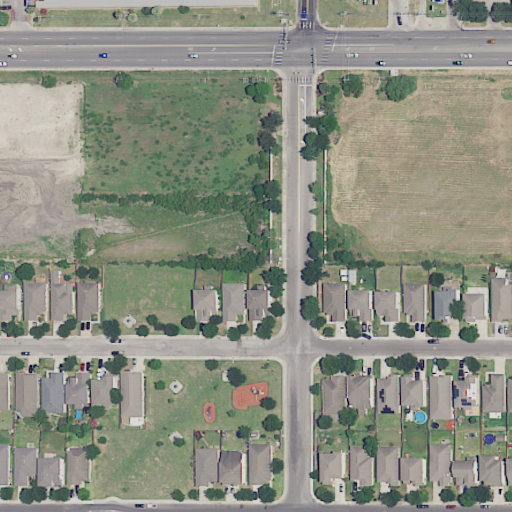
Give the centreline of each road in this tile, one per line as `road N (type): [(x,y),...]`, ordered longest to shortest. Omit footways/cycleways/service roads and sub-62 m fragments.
road 1 (residential): [(511,350),(0,348)]
road 2 (residential): [(299,511),(302,48)]
road 3 (secondary): [(302,48),(0,50)]
road 4 (secondary): [(511,47),(302,48)]
